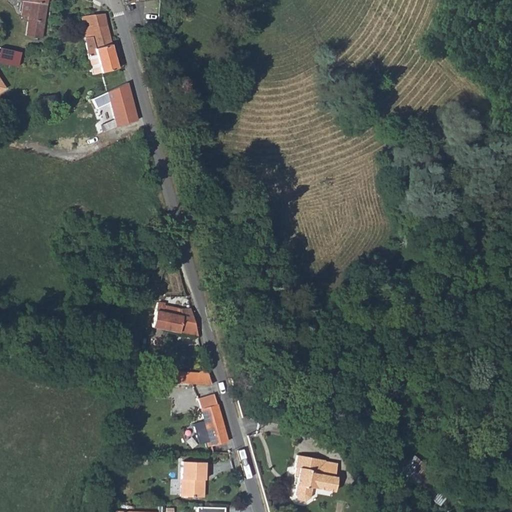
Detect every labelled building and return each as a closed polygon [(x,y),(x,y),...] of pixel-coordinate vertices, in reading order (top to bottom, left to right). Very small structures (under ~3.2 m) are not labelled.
[(23,0),(21,11),(26,14),(25,22),(31,24),(31,36),(43,40),(43,41),(46,40),(48,22),(52,0),(23,0)] [(86,23),(96,82),(122,78),(108,25),(107,24),(86,23)] [(0,61),(20,64),(21,49),(0,46),(0,61)] [(105,89),(116,125),(138,118),(128,82),(105,89)] [(158,320),(167,325),(167,326),(203,343),(195,314),(187,312),(185,317),(168,310),(171,305),(172,301),(166,299),(162,306),(159,316),(158,320)] [(171,305),(168,310),(185,317),(187,312),(171,305)] [(210,370),(174,369),(174,382),(209,383),(210,370)] [(213,398),(198,403),(210,439),(223,435),(213,398)] [(374,441),(408,479),(418,471),(384,432),(374,441)] [(295,469),(297,471),(296,488),(298,488),(298,500),(300,504),(310,504),(314,500),(315,491),(337,493),(338,478),(333,478),(323,477),(325,464),(325,461),(296,458),(295,469)] [(335,465),(325,464),(323,477),(333,478),(335,465)] [(190,482),(211,483),(212,474),(190,472),(190,482)] [(190,482),(187,508),(209,509),(209,497),(207,497),(207,491),(211,490),(211,483),(190,482)] [(375,507),(390,511),(393,504),(377,499),(375,507)]
